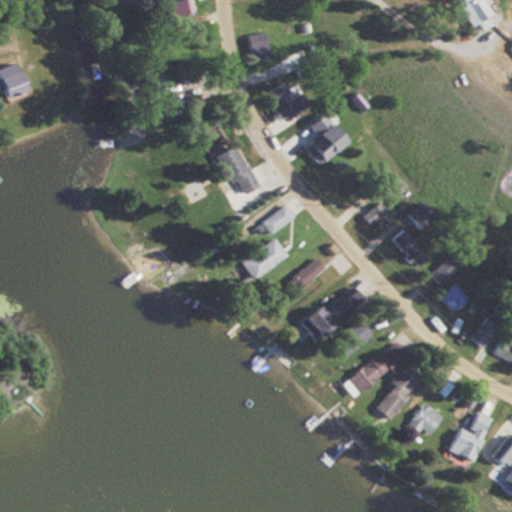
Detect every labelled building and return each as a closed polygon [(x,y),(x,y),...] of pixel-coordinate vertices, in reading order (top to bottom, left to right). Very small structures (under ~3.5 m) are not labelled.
[(192,17),(190,0),(168,0),(166,0),(167,19),(192,17)] [(480,0),(457,0),(460,5),(457,7),(468,27),(489,16),(480,0)] [(246,33),(249,61),(266,59),(263,32),(246,33)] [(161,73),(145,75),(147,96),(163,94),(161,73)] [(306,105),(297,92),(291,96),(281,81),(265,91),(282,120),(306,105)] [(212,155),(228,182),(231,180),(239,194),(254,185),(230,145),(212,155)] [(390,221),(379,201),(360,212),(372,232),(390,221)] [(429,214),(417,202),(406,214),(417,226),(429,214)] [(258,221),(267,233),(290,216),(281,204),(258,221)] [(412,268),(424,256),(400,229),(387,240),(412,268)] [(249,279),(282,254),(269,237),(236,261),(249,279)] [(456,263),(447,253),(425,274),(435,284),(456,263)] [(294,291),(321,266),(311,256),(285,281),(294,291)] [(464,297),(450,282),(435,295),(448,310),(464,297)] [(303,315),(315,333),(344,312),(337,301),(320,313),(315,307),(303,315)] [(367,332),(353,317),(323,345),(337,360),(367,332)] [(476,346),(494,326),(483,317),(465,337),(476,346)] [(388,371),(405,357),(390,340),(347,377),(358,390),(385,367),(388,371)] [(418,378),(402,363),(385,382),(389,386),(371,406),(382,417),(418,378)] [(423,436),(438,415),(420,401),(405,422),(423,436)] [(453,426),(445,451),(470,459),(485,415),(471,410),(465,430),(453,426)] [(494,457),(508,467),(500,478),(511,486),(508,490),(511,493),(511,437),(509,436),(494,457)]
